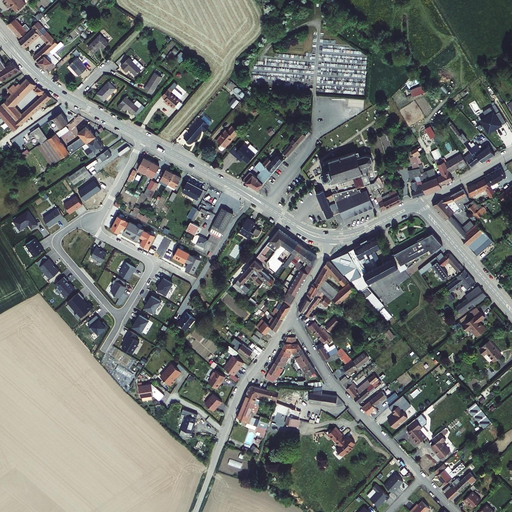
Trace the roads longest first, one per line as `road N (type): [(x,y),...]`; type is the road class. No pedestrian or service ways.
road 1 (residential): [(422,478),(335,387),(289,315)]
road 2 (secondary): [(415,210),(511,315)]
road 3 (residential): [(89,219),(61,234),(59,248),(122,315)]
road 4 (secondary): [(511,306),(419,206)]
road 5 (unclassified): [(225,432),(238,394),(289,315)]
road 6 (residential): [(122,315),(148,262),(89,219)]
road 7 (secondary): [(40,77),(144,138)]
